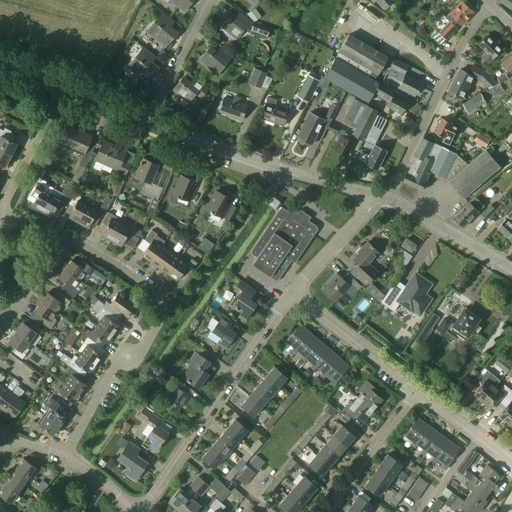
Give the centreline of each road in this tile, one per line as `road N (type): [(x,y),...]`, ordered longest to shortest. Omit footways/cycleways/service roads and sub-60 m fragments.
road 1 (residential): [(61,459),(110,369),(138,357),(164,308),(151,289),(76,243),(57,243)]
road 2 (residential): [(136,511),(290,294)]
road 3 (tertiary): [(378,195),(235,155),(148,118)]
road 4 (residential): [(414,388),(290,294)]
road 5 (tertiary): [(511,268),(378,195)]
road 6 (residential): [(326,511),(414,388)]
road 7 (residential): [(0,213),(65,84)]
road 8 (residential): [(378,195),(395,183),(448,72)]
road 9 (residential): [(148,118),(210,0)]
road 10 (residential): [(290,294),(378,195)]
road 11 (residential): [(511,465),(414,388)]
